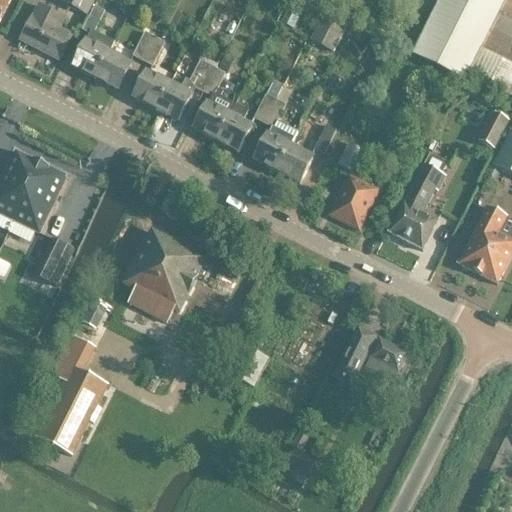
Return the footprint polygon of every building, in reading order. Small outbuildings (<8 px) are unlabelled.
[(24,7),(9,0),(4,0),(0,9),(0,34),(9,39),(24,7)] [(72,0),(68,8),(99,24),(111,0),(72,0)] [(307,23),(317,3),(311,0),(301,0),(293,17),(307,23)] [(511,0),(449,0),(415,68),(473,98),(511,19),(511,0)] [(251,4),(247,11),(254,15),(258,8),(251,4)] [(106,15),(94,39),(104,44),(116,20),(106,15)] [(71,72),(83,49),(71,43),(76,31),(51,18),(33,53),(71,72)] [(393,24),(384,40),(388,43),(391,38),(406,47),(412,35),(393,24)] [(332,26),(321,48),(345,60),(356,38),(332,26)] [(157,71),(170,47),(157,40),(144,64),(157,71)] [(104,44),(85,79),(108,91),(122,64),(127,55),(104,44)] [(170,47),(157,71),(164,75),(177,50),(170,47)] [(238,61),(230,76),(239,81),(247,65),(238,61)] [(122,64),(108,91),(129,102),(143,75),(122,64)] [(183,95),(169,121),(191,132),(209,98),(217,102),(230,78),(212,69),(201,90),(197,89),(191,100),(183,95)] [(237,82),(230,78),(217,102),(225,106),(208,141),(231,152),(244,126),(242,125),(247,115),(230,107),(232,103),(228,100),(237,82)] [(169,121),(183,95),(162,84),(148,110),(169,121)] [(285,88),(278,102),(279,103),(288,107),(294,95),(295,93),(285,88)] [(265,126),(278,133),(290,109),(288,107),(279,103),(278,102),(265,126)] [(298,113),(290,109),(278,133),(283,136),(285,137),(286,136),(298,113)] [(265,137),(255,132),(260,122),(247,115),(242,125),(244,126),(231,152),(252,163),(265,137)] [(511,124),(504,121),(489,150),(506,158),(511,145),(511,124)] [(335,163),(348,139),(338,134),(326,158),(335,163)] [(283,146),(270,172),(290,182),(304,156),(301,155),(306,146),(286,136),(285,137),(283,136),(279,144),(283,146)] [(350,173),(363,180),(373,159),(360,151),(350,173)] [(304,156),(290,182),(312,193),(325,167),(304,156)] [(434,172),(399,242),(434,260),(450,228),(435,221),(447,198),(449,199),(457,184),(453,182),(459,170),(441,161),(435,172),(434,172)] [(27,234),(54,176),(28,164),(0,222),(27,234)] [(81,189),(54,176),(27,234),(53,247),(81,189)] [(343,226),(372,240),(392,202),(363,187),(343,226)] [(470,271),(469,272),(509,293),(510,291),(509,291),(511,285),(511,222),(499,215),(470,271)] [(148,301),(141,315),(179,334),(186,320),(192,323),(210,288),(216,291),(224,275),(218,272),(219,270),(164,242),(137,295),(148,301)] [(63,247),(45,284),(68,295),(86,258),(63,247)] [(277,317),(269,338),(283,344),(291,323),(277,317)] [(106,318),(101,332),(121,340),(126,327),(106,318)] [(306,352),(315,336),(306,331),(297,346),(306,352)] [(407,390),(420,364),(393,350),(391,354),(386,351),(388,348),(371,340),(348,387),(365,396),(378,368),(383,370),(379,376),(407,390)] [(116,360),(93,349),(73,389),(85,395),(57,451),(75,461),(82,447),(99,456),(128,398),(103,385),(116,360)] [(267,350),(256,375),(269,380),(280,356),(267,350)] [(297,473),(319,486),(328,470),(305,457),(297,473)]
